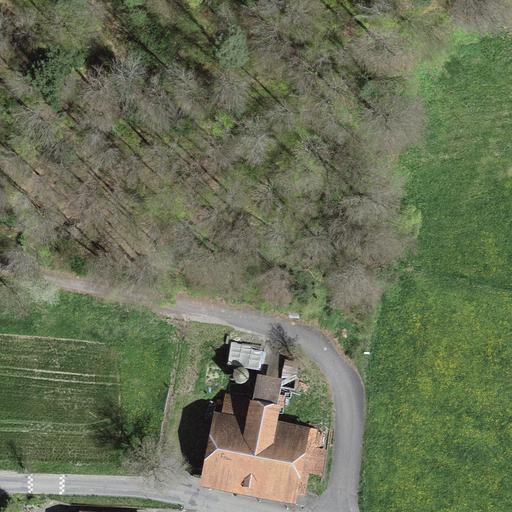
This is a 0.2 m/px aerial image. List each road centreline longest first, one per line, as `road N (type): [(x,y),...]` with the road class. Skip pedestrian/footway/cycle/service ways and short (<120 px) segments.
road 1 (track): [(0,262),(285,322),(308,337),(335,370),(350,410),(347,511)]
road 2 (unclassified): [(247,511),(134,486),(0,485)]
